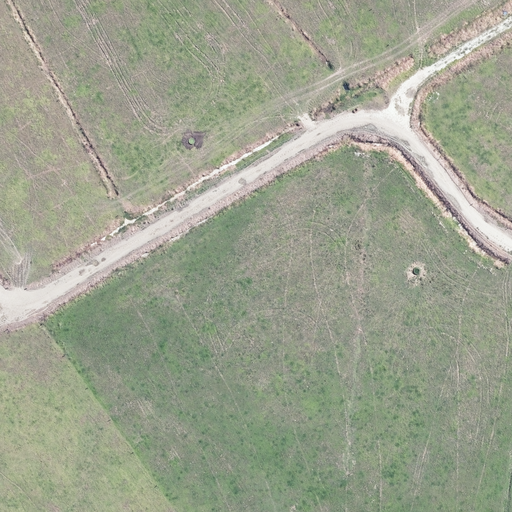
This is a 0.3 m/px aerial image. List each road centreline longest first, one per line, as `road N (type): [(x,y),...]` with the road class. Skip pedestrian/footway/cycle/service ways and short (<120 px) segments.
road 1 (track): [(511,14),(376,105),(310,128),(0,309)]
road 2 (track): [(387,96),(463,200),(511,242)]
